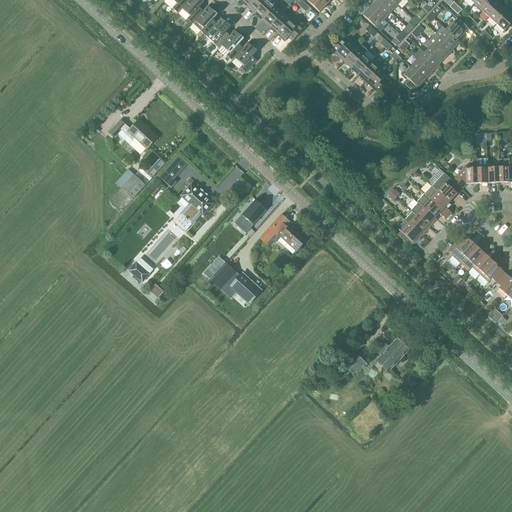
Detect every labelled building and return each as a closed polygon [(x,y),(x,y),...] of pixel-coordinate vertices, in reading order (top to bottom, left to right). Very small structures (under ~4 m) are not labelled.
[(147,0),(143,4),(149,10),(155,3),(152,0),(147,0)] [(165,0),(165,1),(173,8),(172,9),(178,14),(182,10),(182,9),(190,0),(165,0)] [(190,17),(187,20),(193,25),(195,22),(195,21),(203,12),(199,8),(204,3),(201,0),(190,0),(182,9),(182,10),(190,17)] [(253,0),(247,7),(254,14),(267,0),(253,0)] [(274,0),(267,0),(254,14),(262,21),(274,8),(274,7),(278,3),(274,0)] [(327,5),(321,0),(306,0),(320,12),(327,5)] [(377,0),(377,1),(390,13),(397,5),(391,0),(377,0)] [(477,0),(474,4),(482,11),(491,0),(477,0)] [(489,17),(501,4),(496,0),(491,0),(482,11),(489,17)] [(390,13),(377,1),(370,8),(383,20),(390,13)] [(497,25),(509,11),(501,4),(489,17),(497,25)] [(431,9),(427,5),(420,13),(424,17),(431,9)] [(193,25),(200,32),(206,37),(208,34),(217,24),(212,20),(217,15),(208,7),(203,12),(195,21),(195,22),(193,25)] [(282,14),(274,8),(262,21),(269,28),(282,14)] [(363,16),(376,28),(380,24),(384,27),(387,23),(383,20),(370,8),(363,16)] [(511,14),(509,11),(497,25),(504,32),(511,23),(511,14)] [(424,17),(420,13),(413,20),(417,24),(424,17)] [(282,14),(269,28),(277,35),(289,21),(282,14)] [(426,20),(430,24),(434,19),(430,16),(426,20)] [(469,25),(473,20),(469,16),(465,21),(469,25)] [(206,37),(214,44),(219,49),(222,46),(221,46),(230,36),(226,33),(231,27),(222,19),(217,24),(208,34),(206,37)] [(409,24),(414,28),(417,24),(413,20),(409,24)] [(301,23),(296,28),(289,21),(277,35),(285,42),(289,37),(293,41),(305,28),(301,23)] [(446,30),(459,43),(466,35),(453,23),(446,30)] [(459,43),(446,30),(439,38),(452,50),(459,43)] [(484,39),(488,34),(483,30),(479,34),(484,39)] [(219,49),(227,56),(233,62),(235,59),(234,58),(243,49),(239,45),(244,40),(235,31),(230,36),(221,46),(222,46),(219,49)] [(396,39),(400,43),(404,39),(399,35),(396,39)] [(452,50),(439,38),(432,46),(445,58),(452,50)] [(331,50),(336,54),(343,61),(356,48),(348,41),(346,43),(342,39),(331,50)] [(410,45),(406,42),(402,46),(406,50),(410,45)] [(245,73),(254,64),(250,60),(257,52),(248,43),(243,49),(234,58),(235,59),(243,66),(240,69),(245,73)] [(389,51),(392,47),(388,43),(384,47),(389,51)] [(445,58),(432,46),(425,53),(438,65),(445,58)] [(356,48),(343,61),(351,68),(363,55),(356,48)] [(367,51),(363,55),(351,68),(358,75),(371,62),(374,58),(367,51)] [(418,61),(431,73),(438,65),(425,53),(418,61)] [(431,73),(418,61),(411,68),(424,80),(431,73)] [(371,62),(358,75),(366,82),(378,69),(371,62)] [(413,92),(417,88),(424,80),(411,68),(404,76),(408,80),(404,84),(413,92)] [(378,69),(366,82),(378,94),(389,82),(385,78),(386,76),(378,69)] [(147,150),(157,139),(139,121),(130,131),(120,121),(109,133),(115,138),(122,131),(132,141),(135,139),(147,150)] [(511,180),(511,159),(498,161),(498,184),(510,183),(510,180),(511,180)] [(161,161),(149,173),(153,177),(164,164),(161,161)] [(487,184),(487,161),(477,161),(477,167),(476,167),(477,184),(487,184)] [(498,184),(498,161),(487,161),(487,184),(498,184)] [(142,167),(134,176),(145,186),(153,177),(149,173),(142,167)] [(477,184),(476,167),(465,167),(452,182),(460,190),(465,185),(477,184)] [(176,183),(164,172),(159,178),(171,189),(176,183)] [(431,187),(449,203),(460,190),(452,182),(443,174),(431,187)] [(132,199),(145,186),(134,176),(121,189),(132,199)] [(202,217),(213,204),(191,185),(180,197),(189,205),(180,215),(191,225),(200,215),(202,217)] [(156,187),(150,194),(153,197),(159,190),(156,187)] [(449,203),(431,187),(424,195),(448,217),(451,214),(445,207),(449,203)] [(448,217),(424,195),(416,203),(417,204),(418,203),(421,207),(420,207),(422,209),(423,208),(434,219),(435,218),(439,214),(445,220),(448,217)] [(266,211),(255,200),(237,221),(248,231),(266,211)] [(412,213),(428,229),(436,220),(435,218),(434,219),(423,208),(422,209),(420,207),(421,207),(418,203),(417,204),(410,211),(412,213)] [(428,229),(412,213),(404,221),(421,237),(428,229)] [(268,234),(262,241),(268,246),(271,243),(272,242),(275,244),(281,238),(297,252),(308,239),(292,225),(291,226),(288,224),(290,222),(284,217),(268,234)] [(405,237),(414,244),(421,237),(404,221),(397,229),(400,233),(397,236),(402,240),(405,237)] [(461,237),(453,247),(447,253),(460,265),(464,260),(476,247),(468,239),(466,241),(461,237)] [(472,268),(484,255),(476,247),(464,260),(472,268)] [(480,275),(492,262),(484,255),(472,268),(480,275)] [(218,258),(204,274),(210,280),(224,263),(218,258)] [(496,283),(505,274),(492,262),(480,275),(488,283),(491,279),(496,283)] [(149,275),(136,263),(129,271),(142,283),(149,275)] [(261,291),(242,274),(238,279),(234,275),(235,273),(226,265),(211,282),(220,290),(226,284),(249,305),(261,291)] [(507,297),(511,291),(511,276),(509,278),(505,274),(496,283),(500,287),(499,289),(507,297)] [(457,277),(453,281),(456,285),(461,280),(457,277)] [(154,285),(148,291),(157,299),(163,293),(154,285)] [(499,314),(494,319),(498,323),(502,318),(499,314)] [(388,373),(409,351),(398,340),(388,351),(383,346),(377,352),(381,355),(380,356),(381,357),(377,362),(388,373)] [(354,353),(342,366),(353,376),(365,363),(354,353)] [(409,376),(402,384),(410,391),(417,384),(409,376)]
